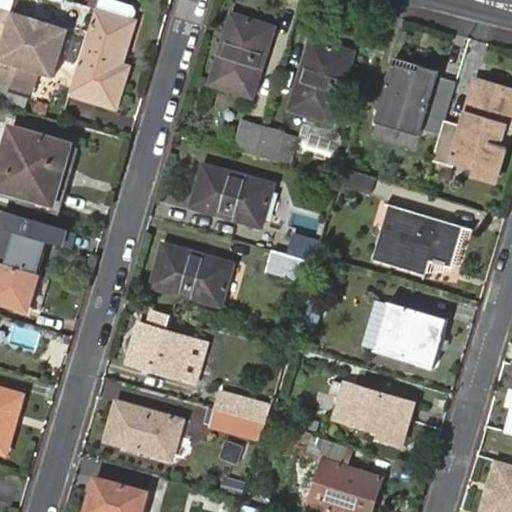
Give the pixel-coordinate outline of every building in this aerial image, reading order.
[(12,4),(0,0),(0,34),(3,36),(0,44),(0,74),(8,77),(16,54),(46,63),(58,26),(10,10),(12,4)] [(96,11),(69,95),(115,109),(127,69),(119,67),(123,52),(117,50),(120,43),(125,46),(133,23),(96,11)] [(231,18),(210,87),(252,99),(272,30),(231,18)] [(311,41),(292,110),(333,122),(352,53),(311,41)] [(117,50),(123,52),(125,46),(120,43),(117,50)] [(418,71),(420,65),(393,57),(392,63),(418,71)] [(445,120),(455,82),(438,77),(439,71),(420,65),(418,71),(392,63),(376,115),(422,129),(425,115),(445,120)] [(445,120),(433,160),(452,166),(455,156),(496,169),(503,145),(497,143),(511,94),(511,91),(476,81),(463,126),(445,120)] [(511,112),(511,94),(497,143),(503,145),(511,112)] [(419,136),(422,129),(376,115),(373,123),(419,136)] [(244,123),(235,149),(256,155),(265,127),(244,123)] [(285,133),(265,127),(256,155),(278,162),(285,133)] [(12,129),(0,168),(0,188),(52,204),(70,147),(12,129)] [(455,156),(452,166),(493,179),(496,169),(455,156)] [(206,164),(193,205),(263,226),(276,185),(206,164)] [(376,179),(343,169),(339,180),(339,182),(372,193),(376,179)] [(394,206),(379,255),(425,269),(422,278),(425,278),(430,261),(450,267),(462,225),(394,206)] [(62,247),(67,230),(34,221),(5,212),(0,226),(0,262),(40,274),(46,254),(39,252),(42,241),(49,243),(62,247)] [(315,264),(317,257),(321,243),(295,235),(289,256),(315,264)] [(46,254),(49,243),(42,241),(39,252),(46,254)] [(164,242),(151,286),(223,306),(234,263),(164,242)] [(309,285),(315,264),(289,256),(283,277),(309,285)] [(40,274),(0,262),(0,300),(31,309),(31,307),(43,310),(53,278),(40,274)] [(372,349),(381,352),(395,304),(386,301),(372,349)] [(395,304),(381,352),(433,368),(442,336),(439,336),(445,319),(395,304)] [(144,325),(132,363),(184,378),(195,340),(144,325)] [(381,430),(379,436),(402,443),(413,406),(348,387),(339,418),(375,428),(381,430)] [(0,450),(6,452),(23,396),(0,389),(0,450)] [(268,424),(274,404),(224,390),(218,409),(268,424)] [(173,432),(177,419),(121,402),(108,440),(174,459),(181,434),(173,432)] [(263,441),(268,424),(218,409),(213,426),(263,441)] [(185,422),(177,419),(173,432),(181,434),(185,422)] [(372,435),(379,436),(381,430),(375,428),(372,435)] [(294,429),(287,453),(303,458),(310,435),(294,429)] [(221,456),(238,461),(243,444),(226,439),(221,456)] [(511,511),(511,463),(497,459),(491,480),(495,484),(494,490),(488,492),(482,511),(483,511),(511,511)] [(327,461),(312,506),(330,511),(372,511),(382,479),(327,461)] [(98,478),(88,511),(144,511),(150,494),(98,478)] [(248,489),(245,500),(241,511),(269,511),(274,498),(248,489)]
